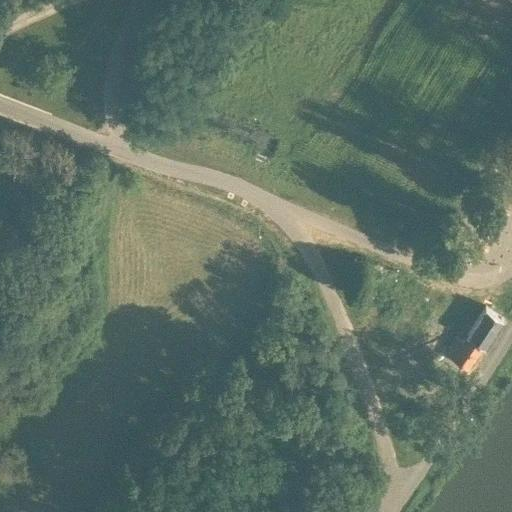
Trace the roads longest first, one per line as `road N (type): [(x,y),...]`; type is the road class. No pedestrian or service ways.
road 1 (unclassified): [(511,266),(485,274),(439,268),(110,131)]
road 2 (unclassified): [(132,0),(111,55),(110,131)]
